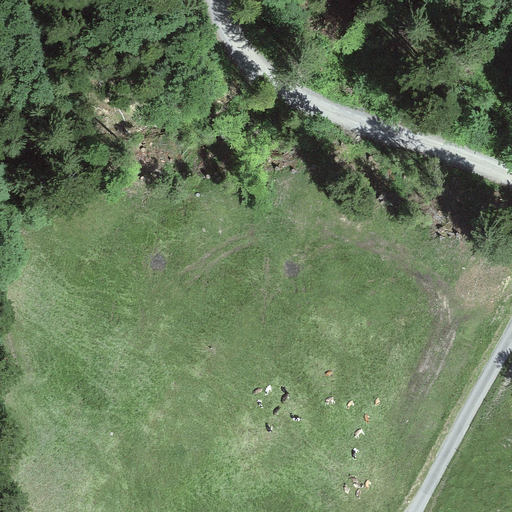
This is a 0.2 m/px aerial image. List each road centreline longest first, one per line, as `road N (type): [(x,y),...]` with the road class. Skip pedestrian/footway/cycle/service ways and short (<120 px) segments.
road 1 (unclassified): [(216,0),(222,29),(291,97),(511,174)]
road 2 (unclassified): [(511,333),(413,511)]
